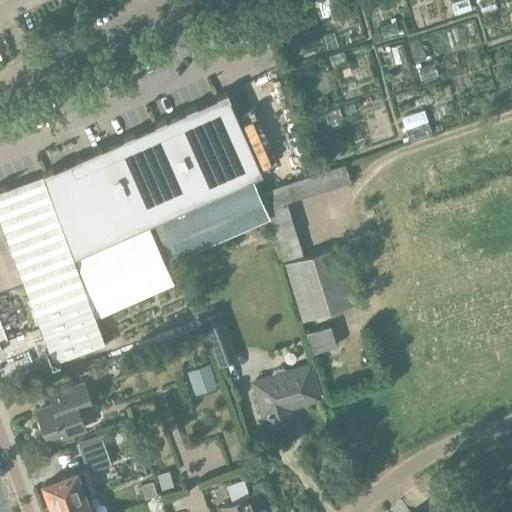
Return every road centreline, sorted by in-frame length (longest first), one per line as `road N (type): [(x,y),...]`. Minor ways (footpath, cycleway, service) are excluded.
road 1 (track): [(511,116),(395,153),(327,213)]
road 2 (unclassified): [(0,86),(180,0)]
road 3 (unclassified): [(357,511),(429,455),(511,423)]
